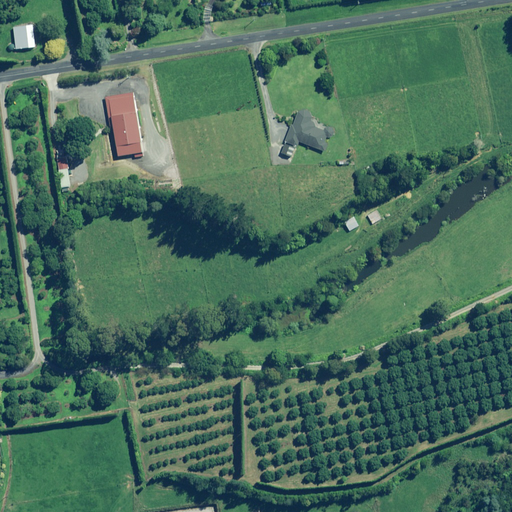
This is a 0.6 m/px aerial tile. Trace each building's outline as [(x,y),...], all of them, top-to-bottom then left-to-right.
[(35,45),(33,26),(14,28),(16,47),(35,45)] [(143,155),(133,92),(105,97),(110,126),(113,125),(118,156),(134,153),(135,157),(143,155)] [(326,137),(333,135),(334,131),(333,127),(330,126),(322,129),(314,126),(315,122),(310,121),(312,116),(310,112),(304,109),(298,112),(293,125),(291,124),(285,141),(297,146),(299,141),(325,151),(328,143),(325,141),(326,137)] [(57,157),(59,170),(68,168),(66,156),(57,157)] [(71,185),(68,168),(59,170),(62,191),(69,190),(68,186),(71,185)] [(381,218),(376,210),(367,215),(372,223),(381,218)] [(358,226),(353,217),(344,222),(349,231),(358,226)]
